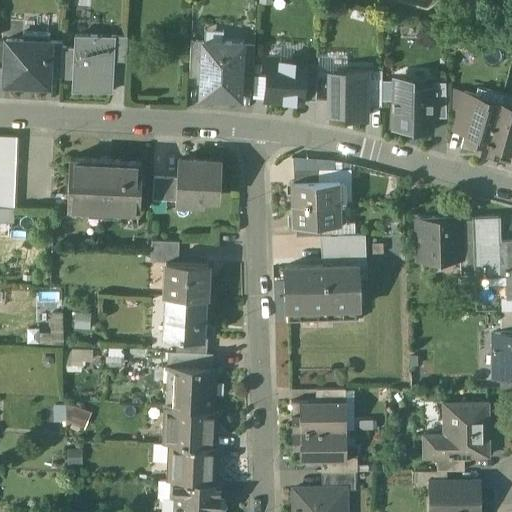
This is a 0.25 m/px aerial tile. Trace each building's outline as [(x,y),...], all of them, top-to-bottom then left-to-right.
[(224,30),(204,29),(204,41),(223,42),(224,30)] [(50,33),(23,32),(23,40),(7,39),(5,82),(20,83),(20,84),(32,85),(32,83),(48,84),(48,77),(50,41),(50,33)] [(113,36),(91,35),(75,35),(75,46),(74,46),(73,78),(72,90),(112,92),(114,60),(114,59),(112,59),(113,36)] [(127,37),(113,36),(112,59),(114,59),(114,60),(126,60),(127,37)] [(203,41),(191,40),(189,76),(201,77),(203,41)] [(62,41),(50,41),(48,77),(61,77),(62,46),(62,41)] [(204,41),(203,41),(201,77),(200,96),(240,98),(242,64),(243,43),(223,42),(204,41)] [(255,43),(243,43),(242,64),(254,64),(255,43)] [(74,47),(62,46),(61,77),(73,78),(74,47)] [(305,61),(269,58),(266,99),(302,102),(302,99),(304,63),(305,61)] [(318,64),(304,63),(302,99),(316,100),(318,64)] [(347,69),(347,72),(330,72),(329,113),(346,113),(346,116),(366,117),(366,105),(367,69),(347,69)] [(382,69),(367,69),(366,105),(382,105),(382,69)] [(413,76),(394,76),(393,128),(412,128),(412,131),(431,132),(432,116),(433,85),(432,84),(413,84),(413,76)] [(445,81),(432,81),(432,84),(433,85),(432,116),(446,117),(445,81)] [(476,94),(464,90),(457,114),(469,117),(476,94)] [(499,106),(476,100),(478,94),(476,94),(469,117),(461,147),(475,151),(476,150),(486,153),(499,106)] [(511,109),(499,106),(486,153),(496,156),(496,157),(510,161),(511,155),(511,109)] [(18,142),(0,140),(0,206),(14,207),(18,142)] [(142,162),(69,159),(67,208),(139,212),(142,162)] [(220,162),(178,161),(178,178),(177,201),(203,201),(203,196),(219,197),(220,162)] [(317,169),(294,169),(294,181),(318,181),(317,169)] [(178,178),(153,178),(152,201),(177,201),(178,178)] [(294,181),(291,181),(291,188),(292,188),(292,203),(340,201),(339,180),(318,181),(294,181)] [(340,201),(292,203),(293,217),(292,217),(292,223),(295,223),(298,223),(321,223),(340,222),(340,201)] [(460,216),(417,217),(418,260),(460,259),(461,259),(460,219),(460,216)] [(498,218),(473,219),(474,243),(499,242),(498,218)] [(473,219),(460,219),(461,259),(460,259),(461,275),(475,275),(474,243),(473,219)] [(321,235),(321,223),(298,223),(295,223),(296,236),(321,235)] [(365,234),(321,235),(323,265),(358,264),(358,266),(366,266),(365,234)] [(181,242),(152,240),(150,261),(167,262),(172,262),(172,261),(180,261),(181,242)] [(511,241),(499,242),(474,243),(475,275),(506,274),(507,297),(511,297),(511,241)] [(180,261),(172,261),(172,262),(167,262),(165,296),(207,298),(209,263),(180,261)] [(323,265),(286,266),(287,292),(358,290),(358,266),(358,264),(323,265)] [(358,290),(287,292),(288,320),(358,318),(358,290)] [(207,298),(165,296),(163,337),(177,338),(205,339),(205,337),(207,298)] [(511,297),(507,297),(500,298),(501,311),(511,310),(511,297)] [(511,310),(501,311),(501,333),(511,332),(511,310)] [(511,332),(501,333),(499,333),(499,345),(495,345),(496,375),(511,374),(511,332)] [(205,339),(177,338),(176,352),(208,354),(209,337),(205,337),(205,339)] [(176,352),(169,352),(168,367),(213,370),(214,354),(176,352)] [(213,370),(168,367),(166,406),(167,406),(211,408),(212,383),(215,383),(216,370),(213,370)] [(345,389),(316,390),(316,400),(345,400),(345,389)] [(346,431),(345,400),(316,400),(291,401),(291,416),(292,416),(292,432),(346,431)] [(487,401),(444,403),(445,422),(445,434),(424,434),(425,456),(436,456),(437,456),(464,456),(465,456),(489,456),(487,401)] [(66,404),(56,405),(56,421),(66,421),(66,404)] [(211,408),(167,406),(165,444),(173,444),(213,446),(215,409),(214,408),(214,409),(211,408)] [(346,431),(292,432),(292,444),(291,444),(292,460),(321,459),(346,459),(346,457),(346,431)] [(213,446),(173,444),(171,479),(178,480),(214,481),(215,467),(212,467),(213,459),(215,459),(216,446),(213,446)] [(357,472),(357,456),(346,457),(346,459),(347,473),(355,473),(357,472)] [(437,456),(436,456),(437,470),(447,470),(465,470),(464,456),(437,456)] [(346,459),(321,459),(321,473),(347,473),(346,459)] [(437,470),(419,471),(419,483),(435,484),(435,482),(447,482),(447,470),(437,470)] [(347,473),(321,473),(322,486),(346,486),(346,488),(356,488),(355,473),(347,473)] [(214,481),(178,480),(176,511),(220,511),(222,482),(214,481)] [(447,482),(435,482),(435,484),(434,511),(478,511),(479,482),(447,482)] [(346,511),(346,488),(346,486),(322,486),(294,487),(294,511),(346,511)]
